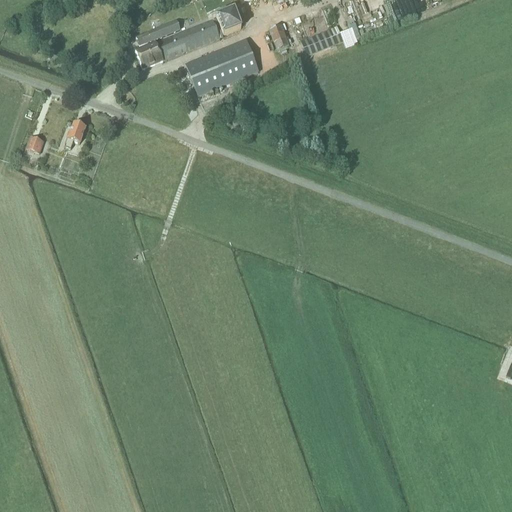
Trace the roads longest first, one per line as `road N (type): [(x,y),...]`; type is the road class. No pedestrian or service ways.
road 1 (unclassified): [(511,261),(0,71)]
road 2 (track): [(353,393),(328,319),(298,281),(304,265),(295,179)]
road 3 (track): [(137,259),(154,251),(165,231),(197,141)]
